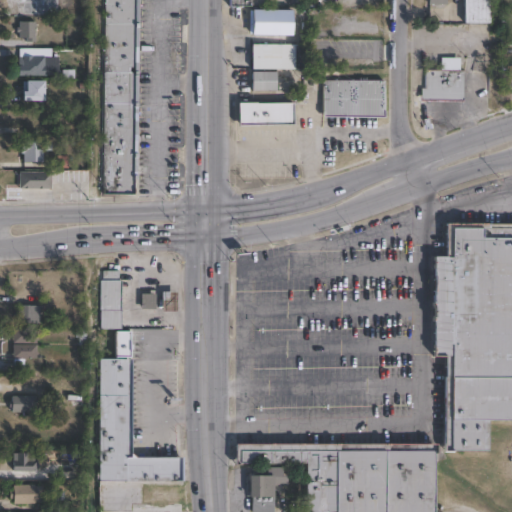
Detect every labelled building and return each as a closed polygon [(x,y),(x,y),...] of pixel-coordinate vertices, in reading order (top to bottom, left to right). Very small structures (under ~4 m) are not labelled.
[(139,0),(135,196),(100,195),(104,0),(139,0)] [(492,0),(492,22),(466,22),(466,0),(492,0)] [(292,8),(291,33),(251,32),(252,7),(292,8)] [(36,21),(36,24),(38,24),(38,27),(36,27),(36,42),(26,42),(26,38),(19,38),(19,32),(16,32),(16,27),(19,27),(19,21),(36,21)] [(293,67),(250,67),(250,43),(293,43),(293,67)] [(52,48),(52,57),(59,57),(59,76),(44,76),(44,75),(27,75),(19,75),(19,56),(20,56),(20,49),(52,48)] [(461,57),(461,70),(464,70),(465,101),(422,102),(422,89),(426,88),(426,70),(441,70),(441,57),(461,57)] [(275,89),(251,89),(251,70),(275,70),(275,89)] [(326,115),(322,115),(321,79),(384,79),(384,115),(374,115),(326,115)] [(45,100),(24,100),(24,91),(27,91),(27,80),(45,80),(45,100)] [(292,124),(237,124),(237,101),(290,101),(292,101),(292,124)] [(36,135),(18,135),(18,110),(36,110),(36,135)] [(43,151),(43,162),(23,161),(24,153),(20,153),(20,150),(21,150),(21,141),(47,142),(47,151),(43,151)] [(52,174),(52,190),(19,188),(20,173),(52,174)] [(511,222),(511,420),(490,420),(490,451),(456,451),(456,453),(445,453),(445,444),(445,378),(448,378),(448,357),(436,357),(437,256),(449,256),(449,222),(511,222)] [(119,270),(119,281),(122,281),(122,329),(114,329),(100,329),(100,280),(103,280),(103,270),(116,270),(119,270)] [(178,292),(178,311),(163,311),(163,291),(178,292)] [(156,294),(156,309),(141,309),(142,294),(156,294)] [(40,305),(40,312),(41,312),(41,316),(40,316),(40,323),(21,323),(21,319),(17,319),(17,310),(21,310),(21,305),(40,305)] [(37,329),(37,337),(38,337),(38,340),(36,340),(36,343),(13,343),(13,329),(37,329)] [(36,345),(36,352),(38,352),(38,355),(36,355),(36,359),(13,358),(13,345),(36,345)] [(133,359),(133,458),(180,458),(183,458),(183,482),(99,481),(99,359),(130,359),(133,359)] [(86,391),(86,407),(82,407),(82,409),(78,409),(78,407),(72,407),(72,391),(86,391)] [(33,396),(33,416),(23,416),(23,413),(12,413),(12,408),(10,408),(10,401),(12,401),(12,396),(33,396)] [(437,445),(436,511),(307,511),(307,465),(237,464),(237,443),(437,445)] [(27,454),(27,458),(37,458),(36,463),(38,463),(38,466),(37,466),(37,472),(13,471),(13,454),(27,454)] [(283,468),(283,476),(287,476),(287,484),(283,484),(274,484),(274,497),(251,497),(251,477),(266,477),(272,477),(272,468),(283,468)] [(34,485),(34,486),(39,486),(39,492),(46,492),(46,499),(39,499),(39,504),(14,504),(14,499),(10,499),(10,491),(13,491),(13,485),(34,485)] [(171,485),(170,505),(164,505),(164,506),(161,506),(161,505),(146,505),(146,503),(142,503),(143,487),(146,487),(146,485),(171,485)]
